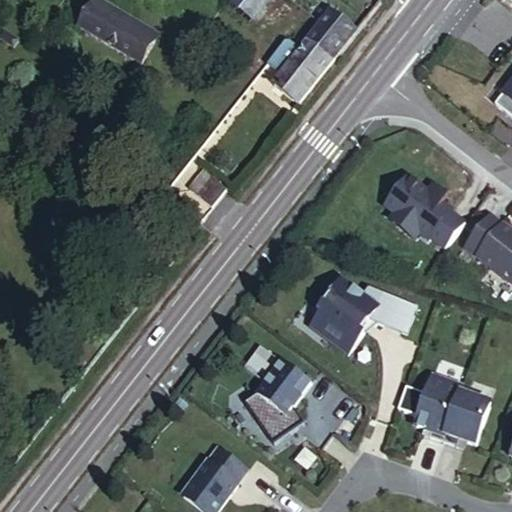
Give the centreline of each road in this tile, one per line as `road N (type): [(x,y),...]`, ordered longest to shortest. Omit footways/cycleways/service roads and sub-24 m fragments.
road 1 (secondary): [(369,74),(21,511)]
road 2 (residential): [(331,511),(364,469),(493,511)]
road 3 (residential): [(369,74),(511,181)]
